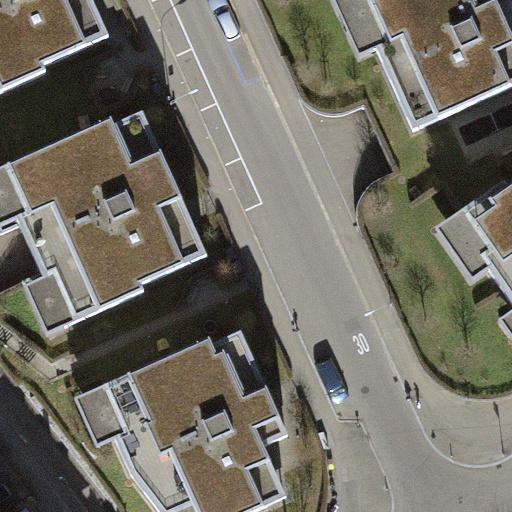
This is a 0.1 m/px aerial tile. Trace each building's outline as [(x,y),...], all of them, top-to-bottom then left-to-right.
[(0,0),(0,98),(9,94),(38,81),(32,68),(61,55),(79,47),(105,35),(88,0),(0,0)] [(511,39),(497,8),(493,0),(326,0),(357,64),(379,53),(414,129),(439,118),(506,87),(511,83),(511,39)] [(2,175),(0,175),(0,230),(14,224),(40,280),(16,291),(40,343),(96,317),(143,293),(141,288),(184,268),(208,257),(184,205),(162,161),(140,115),(110,129),(107,124),(2,175)] [(511,187),(505,192),(502,186),(433,235),(471,288),(489,275),(511,307),(511,187)] [(268,394),(240,335),(202,352),(122,383),(74,407),(96,451),(118,442),(129,485),(151,511),(275,511),(296,503),(274,451),(291,444),(284,429),(268,394)]
